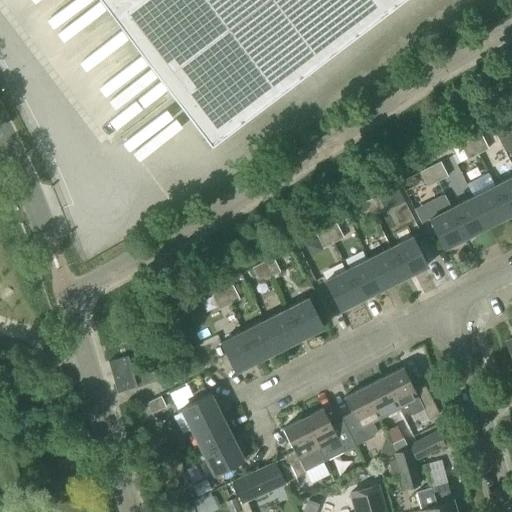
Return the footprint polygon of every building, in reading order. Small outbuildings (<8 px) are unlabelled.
[(98,0),(209,145),(400,0),(98,0)] [(511,142),(511,124),(494,133),(501,148),(511,142)] [(470,139),(478,153),(488,148),(480,133),(470,139)] [(470,139),(460,144),(467,159),(478,153),(470,139)] [(455,153),(451,155),(456,164),(467,159),(460,144),(452,148),(455,153)] [(440,161),(429,166),(437,181),(447,176),(440,161)] [(437,181),(429,166),(419,171),(426,186),(437,181)] [(511,175),(494,185),(509,215),(511,213),(511,175)] [(494,185),(472,196),(487,226),(509,215),(494,185)] [(366,200),(373,215),(384,210),(383,208),(388,206),(383,197),(379,199),(376,195),(366,200)] [(472,196),(450,207),(465,237),(487,226),(472,196)] [(437,201),(443,211),(450,207),(445,197),(437,201)] [(373,215),(366,200),(356,205),(363,220),(373,215)] [(465,237),(450,207),(428,218),(443,248),(465,237)] [(325,227),(332,242),(343,237),(336,222),(325,227)] [(332,242),(325,227),(315,233),(322,248),(332,242)] [(389,246),(405,276),(427,265),(412,235),(389,246)] [(389,246),(368,257),(383,288),(405,276),(389,246)] [(272,256),(262,261),(269,277),(280,272),(272,256)] [(368,257),(346,268),(361,299),(383,288),(368,257)] [(269,277),(262,261),(251,267),(259,282),(269,277)] [(361,299),(346,268),(323,280),(339,310),(361,299)] [(232,284),(221,289),(229,304),(239,299),(232,284)] [(229,304),(221,289),(210,294),(218,309),(229,304)] [(307,296),(285,308),(301,338),(323,327),(307,296)] [(301,338),(285,308),(263,319),(279,349),(301,338)] [(263,319),(241,330),(257,361),(279,349),(263,319)] [(257,361),(241,330),(219,342),(235,372),(257,361)] [(127,356),(107,362),(116,392),(136,387),(127,356)] [(402,367),(382,378),(398,409),(402,416),(405,414),(408,416),(411,416),(423,410),(431,427),(442,421),(424,386),(414,391),(402,367)] [(138,375),(142,385),(157,381),(154,370),(138,375)] [(306,376),(283,387),(287,395),(310,385),(306,376)] [(382,378),(363,387),(379,419),(398,409),(382,378)] [(363,387),(343,397),(356,423),(346,428),(354,446),(366,440),(360,428),(379,419),(363,387)] [(190,431),(220,415),(209,393),(179,408),(190,431)] [(145,403),(150,414),(165,406),(160,395),(145,403)] [(344,425),(333,430),(322,408),(302,418),(324,461),(354,446),(346,428),(344,425)] [(220,415),(190,431),(202,453),(232,437),(220,415)] [(324,461),(302,418),(282,428),(293,450),(282,456),(293,478),(305,473),(304,471),(324,461)] [(391,444),(402,438),(396,426),(385,432),(391,444)] [(408,446),(415,460),(444,445),(436,431),(408,446)] [(243,460),(232,437),(202,453),(213,475),(243,460)] [(402,438),(391,444),(395,451),(406,446),(402,438)] [(392,453),(403,489),(419,485),(408,449),(392,453)] [(164,467),(180,463),(177,451),(161,456),(164,467)] [(283,482),(275,462),(231,481),(240,501),(283,482)] [(183,474),(180,463),(164,467),(167,478),(168,478),(170,485),(183,481),(182,474),(183,474)] [(443,468),(427,472),(431,487),(447,482),(443,468)] [(455,511),(447,482),(431,487),(438,511),(455,511)] [(384,511),(377,484),(350,492),(355,511),(384,511)] [(438,511),(431,487),(415,491),(420,509),(412,511),(438,511)] [(224,502),(227,511),(236,511),(238,511),(234,499),(224,502)]
